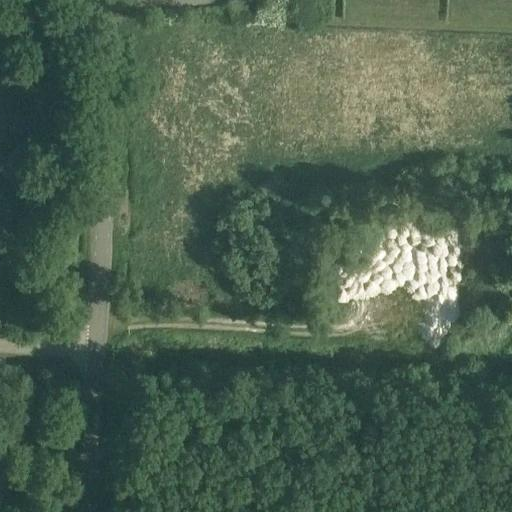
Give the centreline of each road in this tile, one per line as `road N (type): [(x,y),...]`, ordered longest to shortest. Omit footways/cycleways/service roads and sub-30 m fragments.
road 1 (tertiary): [(86,511),(97,325),(99,0)]
road 2 (track): [(373,261),(366,296),(343,324),(317,332),(97,325)]
road 3 (track): [(270,511),(168,405),(94,385)]
